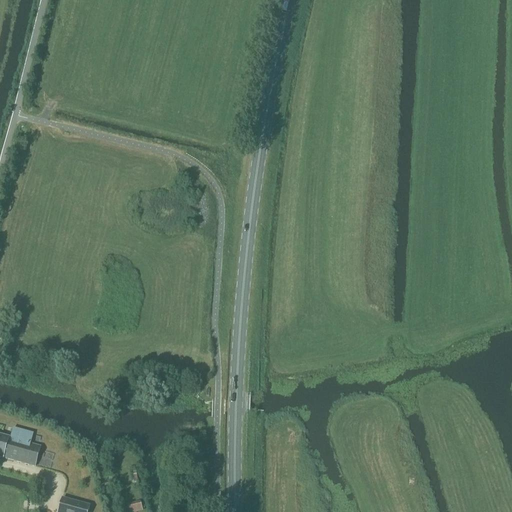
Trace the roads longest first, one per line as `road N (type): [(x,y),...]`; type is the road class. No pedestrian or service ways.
road 1 (primary): [(235,511),(238,341),(257,134),(287,0)]
road 2 (unclassified): [(0,190),(45,0)]
